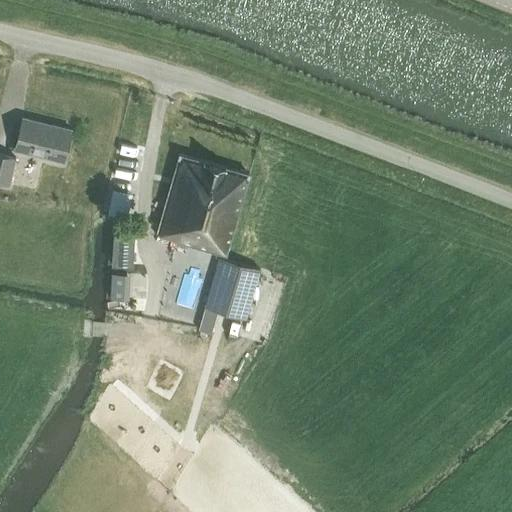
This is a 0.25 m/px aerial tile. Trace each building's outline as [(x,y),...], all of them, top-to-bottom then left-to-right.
[(15,151),(64,163),(71,130),(23,118),(15,151)] [(159,147),(158,166),(167,166),(168,147),(159,147)] [(0,182),(11,185),(17,158),(0,153),(0,182)] [(248,175),(180,155),(158,233),(177,239),(176,241),(225,255),(248,175)] [(114,238),(135,239),(135,225),(115,224),(114,238)] [(219,256),(204,307),(246,319),(261,268),(219,256)]
